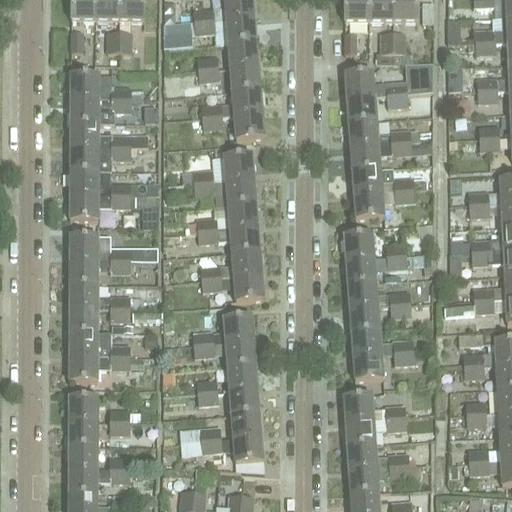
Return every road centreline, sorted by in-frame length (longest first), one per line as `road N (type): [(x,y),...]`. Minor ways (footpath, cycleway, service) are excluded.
road 1 (residential): [(25,511),(29,0)]
road 2 (residential): [(301,511),(303,0)]
